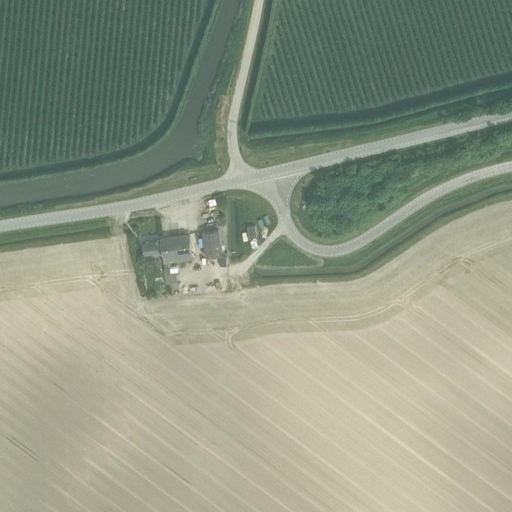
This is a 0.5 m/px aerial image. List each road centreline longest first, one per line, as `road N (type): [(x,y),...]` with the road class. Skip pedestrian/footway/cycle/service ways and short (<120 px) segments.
road 1 (unclassified): [(274,173),(293,236),(329,252),(434,193),(511,167)]
road 2 (tertiary): [(274,173),(511,116)]
road 3 (tertiary): [(0,230),(238,181)]
road 4 (unclassified): [(238,181),(232,132),(260,0)]
